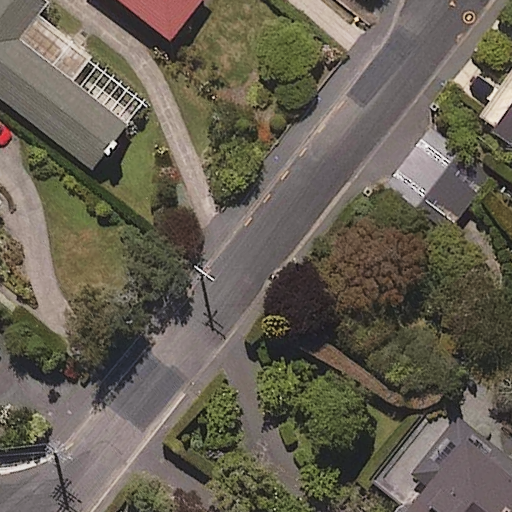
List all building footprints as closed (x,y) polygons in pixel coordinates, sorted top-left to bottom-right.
[(50,1),(48,0),(0,0),(0,92),(94,169),(150,100),(41,12),(50,1)] [(127,0),(175,37),(204,0),(127,0)] [(511,100),(490,131),(511,146),(511,100)] [(491,176),(432,129),(386,188),(444,234),(491,176)] [(511,511),(511,460),(488,441),(498,428),(454,392),(378,487),(402,507),(397,511),(511,511)]
